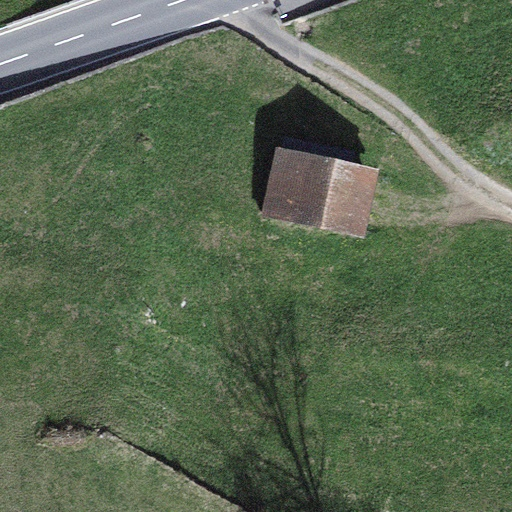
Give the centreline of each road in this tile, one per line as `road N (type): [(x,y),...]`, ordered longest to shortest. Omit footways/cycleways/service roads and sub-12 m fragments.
road 1 (track): [(222,0),(404,122),(460,178),(511,205)]
road 2 (primary): [(190,0),(0,65)]
